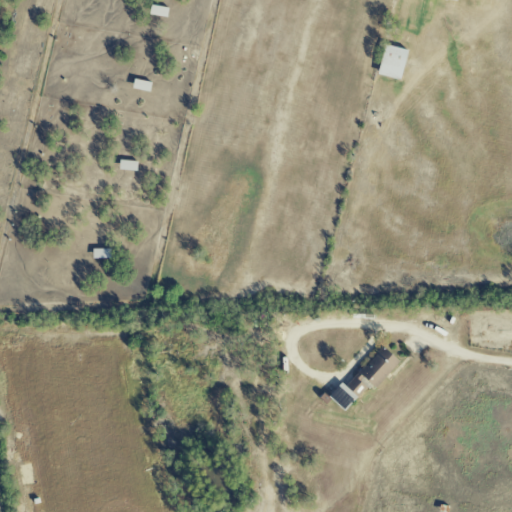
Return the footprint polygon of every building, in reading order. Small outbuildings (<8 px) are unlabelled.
[(167,8),(150,6),(148,16),(166,17),(167,8)] [(407,51),(384,45),(376,75),(399,81),(407,51)] [(148,93),(150,83),(133,80),(131,89),(148,93)] [(136,171),(136,162),(118,161),(117,170),(136,171)] [(92,259),(110,259),(109,250),(92,250),(92,259)] [(372,389),(398,363),(382,347),(343,387),(340,384),(327,398),(342,413),(369,385),(372,389)]
